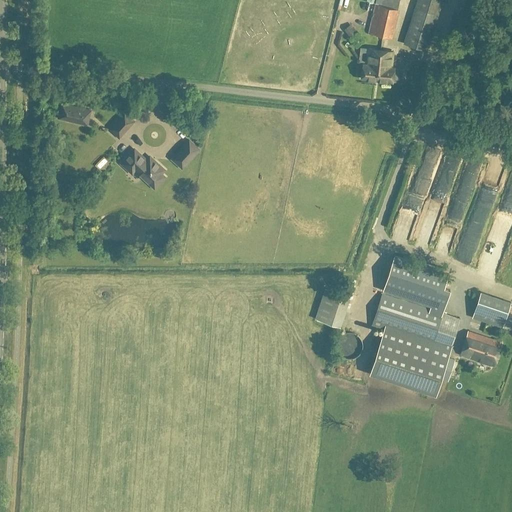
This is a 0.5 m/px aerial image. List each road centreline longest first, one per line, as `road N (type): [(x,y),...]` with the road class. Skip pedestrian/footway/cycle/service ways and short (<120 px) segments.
road 1 (unclassified): [(416,115),(1,63)]
road 2 (secondary): [(0,301),(1,63)]
